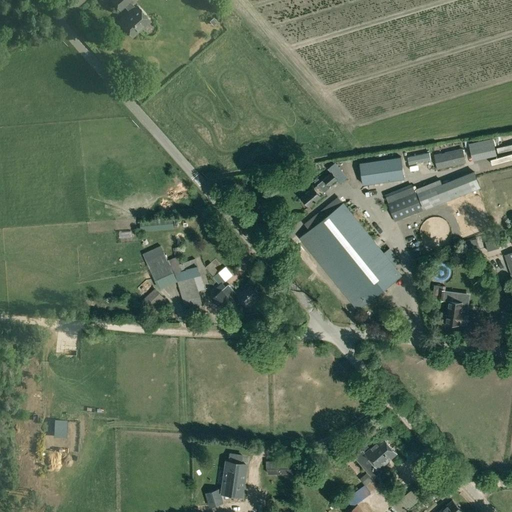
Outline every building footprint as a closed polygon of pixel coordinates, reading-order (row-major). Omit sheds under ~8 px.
[(130,12),(119,22),(132,36),(150,21),(137,6),(135,8),(130,1),(131,0),(111,0),(120,10),(124,6),(130,12)] [(231,10),(222,14),(225,21),(234,18),(231,10)] [(472,160),(497,155),(493,137),(469,143),(472,160)] [(414,160),(429,158),(427,147),(412,149),(414,160)] [(433,155),(437,169),(466,164),(462,148),(433,155)] [(401,157),(360,163),(363,184),(404,178),(401,157)] [(314,188),(313,187),(301,196),(309,206),(326,193),(325,192),(332,186),(331,185),(338,179),(341,183),(347,178),(336,164),(329,169),(332,173),(322,181),(314,188)] [(424,210),(481,187),(474,171),(417,193),(424,210)] [(272,185),(282,185),(283,174),(272,174),(272,185)] [(424,210),(415,191),(411,193),(408,186),(386,194),(395,220),(424,210)] [(306,226),(308,230),(343,202),(340,198),(306,226)] [(343,202),(308,230),(299,238),(358,311),(402,275),(343,202)] [(154,230),(153,219),(139,220),(139,231),(154,230)] [(465,256),(481,253),(477,239),(462,243),(465,256)] [(489,255),(501,253),(498,239),(485,242),(489,255)] [(147,260),(151,268),(160,288),(175,281),(173,275),(176,274),(185,308),(189,306),(203,303),(199,290),(206,288),(195,258),(181,263),(178,258),(184,257),(182,246),(175,247),(176,256),(168,260),(164,252),(147,260)] [(439,264),(432,272),(443,281),(449,273),(439,264)] [(218,281),(222,277),(222,276),(219,272),(214,276),(218,281)] [(238,304),(242,301),(246,305),(258,294),(250,285),(242,292),(241,290),(237,294),(228,284),(211,298),(221,310),(231,302),(232,303),(238,304)] [(434,299),(443,301),(445,286),(434,284),(432,297),(434,298),(434,299)] [(138,303),(150,316),(167,300),(155,288),(138,303)] [(443,320),(446,320),(446,321),(459,323),(459,322),(466,323),(467,314),(460,313),(462,302),(449,300),(447,315),(444,314),(443,320)] [(67,421),(56,420),(55,433),(66,433),(67,421)] [(355,456),(374,479),(389,466),(386,462),(397,453),(383,436),(365,451),(363,449),(355,456)] [(268,474),(293,473),(293,468),(294,468),(294,459),(266,459),(266,468),(268,468),(268,474)] [(226,461),(224,478),(246,482),(249,465),(226,461)] [(246,482),(224,478),(221,495),(243,499),(246,482)] [(403,499),(412,507),(421,497),(412,489),(403,499)] [(216,495),(207,497),(210,505),(221,502),(218,490),(215,491),(216,495)] [(347,494),(354,503),(360,499),(354,490),(347,494)] [(463,511),(452,499),(437,511),(463,511)]
